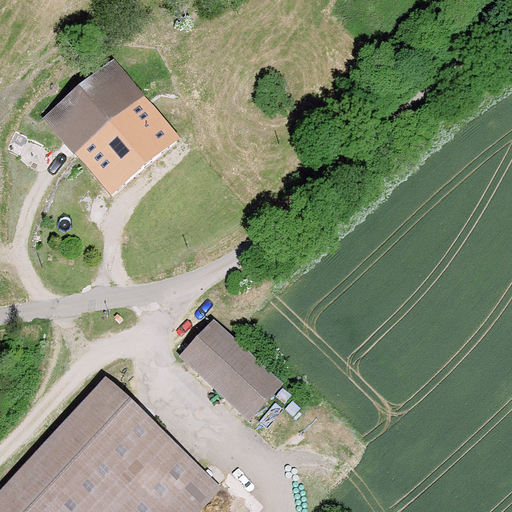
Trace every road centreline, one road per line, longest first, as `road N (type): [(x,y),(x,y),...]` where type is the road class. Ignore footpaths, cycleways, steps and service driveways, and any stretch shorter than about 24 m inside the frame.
road 1 (unclassified): [(0,316),(194,283),(266,251),(334,205),(511,16)]
road 2 (track): [(194,283),(78,370),(0,443)]
